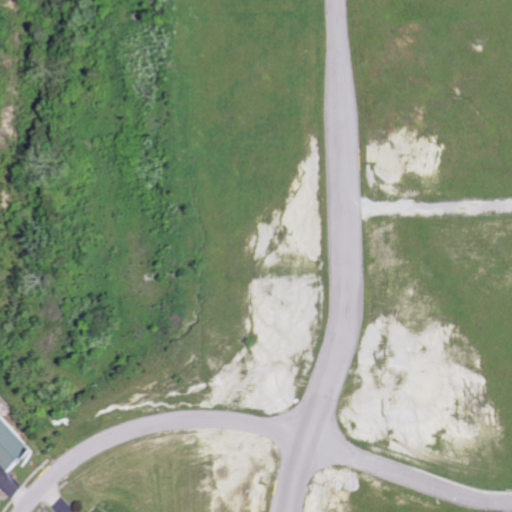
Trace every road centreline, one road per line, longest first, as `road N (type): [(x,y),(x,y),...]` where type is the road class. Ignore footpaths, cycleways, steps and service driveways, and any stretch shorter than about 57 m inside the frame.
road 1 (residential): [(12,511),(78,450),(164,421),(228,417),(467,496),(511,501)]
road 2 (residential): [(282,511),(335,347),(334,0)]
road 3 (residential): [(340,207),(511,205)]
